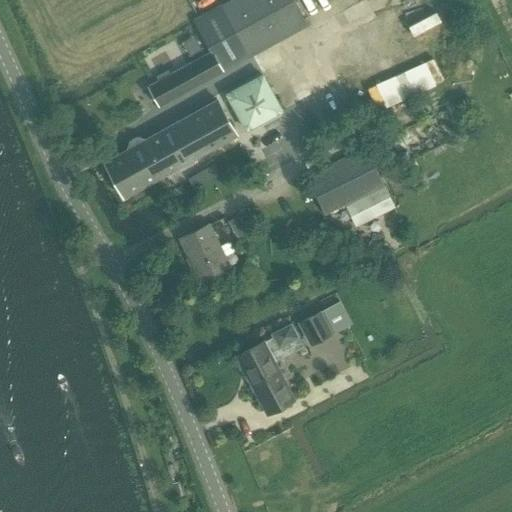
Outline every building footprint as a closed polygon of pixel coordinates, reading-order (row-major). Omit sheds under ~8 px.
[(157,80),(148,85),(160,105),(222,70),(222,72),(307,25),(293,0),(230,0),(198,18),(193,20),(206,45),(208,48),(210,52),(181,68),(177,70),(157,80)] [(246,132),(283,112),(263,74),(226,94),(246,132)] [(124,198),(152,182),(192,160),(237,135),(217,98),(142,139),(137,138),(130,141),(128,148),(103,161),(124,198)] [(320,153),(375,124),(367,109),(311,139),(320,153)] [(306,177),(324,214),(382,185),(365,148),(306,177)] [(356,227),(395,207),(384,186),(345,206),(356,227)] [(235,239),(245,235),(237,217),(227,221),(235,239)] [(199,281),(230,266),(209,223),(178,238),(199,281)] [(300,321),(296,323),(310,346),(351,322),(339,300),(318,312),(300,321)] [(279,347),(299,337),(292,323),(272,334),(279,347)] [(273,409),(287,402),(285,398),(292,395),(286,383),(264,342),(236,356),(258,396),(264,408),(271,405),(273,409)]
